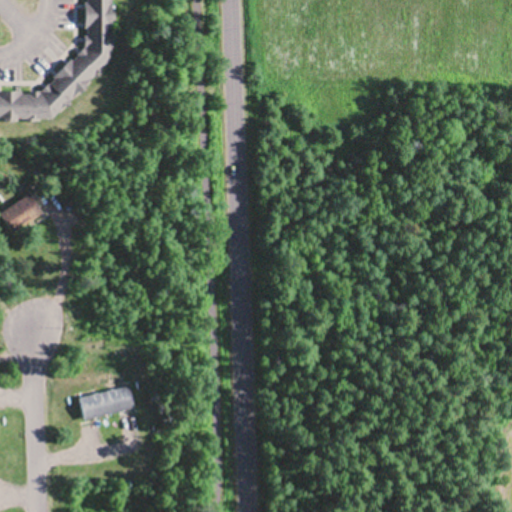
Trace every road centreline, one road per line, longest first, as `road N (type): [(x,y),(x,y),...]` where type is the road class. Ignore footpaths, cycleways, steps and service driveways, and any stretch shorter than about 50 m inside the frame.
road 1 (residential): [(249,511),(231,0)]
road 2 (residential): [(35,323),(38,511)]
